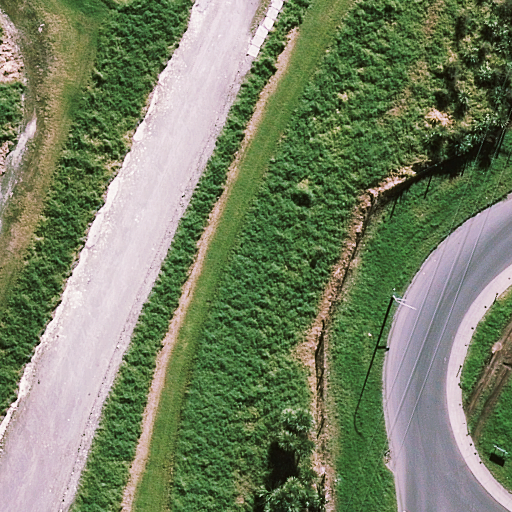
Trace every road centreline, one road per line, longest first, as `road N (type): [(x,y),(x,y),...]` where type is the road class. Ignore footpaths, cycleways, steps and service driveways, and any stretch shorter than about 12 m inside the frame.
road 1 (track): [(221,0),(0,484)]
road 2 (secondary): [(454,466),(436,420),(434,370),(446,322),(471,279),(511,244)]
